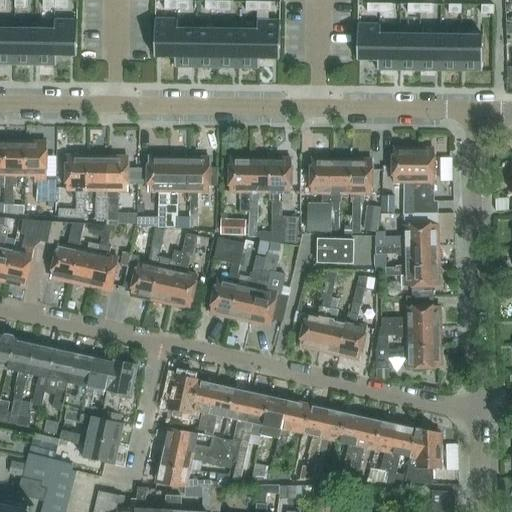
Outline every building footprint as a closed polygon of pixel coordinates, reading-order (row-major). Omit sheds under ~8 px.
[(164,0),(164,9),(177,9),(177,0),(164,0)] [(177,0),(177,9),(189,9),(189,1),(177,0)] [(205,1),(205,10),(218,10),(218,1),(205,1)] [(218,1),(218,10),(230,10),(230,1),(218,1)] [(246,1),(246,10),(258,10),(258,2),(246,1)] [(258,2),(258,10),(271,11),(271,2),(258,2)] [(367,3),(367,12),(379,12),(379,3),(367,3)] [(379,3),(379,12),(392,12),(392,3),(379,3)] [(408,4),(408,12),(420,13),(420,4),(408,4)] [(420,4),(420,13),(433,13),(433,4),(420,4)] [(449,4),(449,13),(461,13),(461,4),(449,4)] [(481,5),(481,14),(494,14),(494,5),(481,5)] [(155,19),(154,57),(175,57),(176,57),(176,29),(178,29),(178,19),(155,19)] [(54,20),(54,30),(55,30),(55,56),(56,56),(77,56),(77,20),(54,20)] [(257,21),(257,30),(258,30),(258,58),(259,58),(279,59),(280,21),(257,21)] [(358,24),(357,60),(377,60),(379,60),(379,34),(380,34),(380,25),(358,24)] [(0,28),(0,64),(14,65),(15,29),(0,28)] [(15,29),(14,65),(34,65),(35,29),(15,29)] [(35,29),(34,65),(56,65),(56,56),(55,56),(55,30),(54,30),(35,29)] [(175,57),(175,67),(196,67),(197,29),(178,29),(176,29),(176,57),(175,57)] [(197,29),(196,67),(217,67),(217,30),(197,29)] [(217,30),(217,67),(237,68),(238,30),(217,30)] [(238,30),(237,68),(259,68),(259,58),(258,58),(258,30),(257,30),(238,30)] [(377,60),(377,70),(399,70),(399,35),(380,34),(379,34),(379,60),(377,60)] [(399,35),(399,70),(419,70),(420,35),(399,35)] [(420,35),(419,70),(440,71),(440,35),(420,35)] [(440,35),(440,71),(460,71),(461,35),(440,35)] [(461,35),(460,71),(482,71),(482,36),(461,35)] [(5,174),(5,184),(17,184),(17,175),(26,175),(27,141),(11,141),(11,143),(7,142),(7,141),(6,141),(5,174)] [(56,182),(46,181),(46,167),(48,167),(48,163),(47,163),(47,159),(48,159),(49,141),(27,141),(26,175),(34,175),(34,181),(37,181),(37,203),(56,203),(56,182)] [(414,147),(413,147),(413,149),(409,149),(409,147),(392,147),(391,176),(393,176),(393,180),(392,180),(392,183),(404,184),(403,215),(404,215),(414,214),(414,202),(414,147)] [(414,147),(414,202),(434,201),(434,184),(436,184),(436,180),(434,180),(434,158),(436,158),(436,148),(419,148),(419,149),(415,149),(415,148),(414,147)] [(77,199),(76,209),(58,209),(58,218),(88,219),(88,213),(86,212),(86,199),(88,199),(88,191),(87,191),(88,156),(87,156),(87,157),(83,157),(83,155),(67,155),(66,191),(76,191),(76,199),(77,199)] [(107,215),(108,156),(107,156),(107,158),(103,158),(103,156),(88,156),(87,191),(88,191),(96,192),(96,198),(95,199),(95,219),(104,220),(104,214),(107,215)] [(128,185),(138,185),(138,170),(130,170),(130,156),(113,156),(113,158),(109,158),(109,156),(108,156),(107,215),(104,214),(104,220),(119,221),(119,213),(119,199),(118,199),(119,192),(128,192),(128,185)] [(138,185),(148,185),(148,191),(159,191),(158,227),(160,227),(160,228),(164,229),(165,228),(169,228),(169,157),(169,158),(165,158),(165,156),(147,156),(147,166),(148,166),(148,171),(138,170),(138,185)] [(169,157),(169,228),(175,228),(177,200),(179,198),(179,191),(188,191),(189,191),(189,157),(174,157),(174,158),(170,158),(170,157),(169,157)] [(189,191),(188,191),(188,198),(190,200),(190,211),(198,212),(199,192),(210,192),(210,186),(210,168),(210,167),(212,167),(212,157),(194,157),(194,159),(190,159),(190,157),(189,157),(189,191)] [(249,212),(251,158),(250,158),(250,159),(246,159),(246,157),(228,157),(228,186),(229,186),(229,191),(241,192),(240,212),(249,212)] [(260,192),(270,192),(271,192),(271,158),(255,158),(255,159),(251,159),(251,158),(249,212),(248,235),(248,236),(256,237),(256,233),(258,201),(260,199),(260,192)] [(272,201),(272,232),(297,244),(298,234),(300,234),(301,220),(292,219),(290,234),(286,234),(287,217),(280,216),(280,192),(291,192),(291,168),(293,168),(293,158),(275,158),(275,160),(271,160),(271,158),(271,192),(270,192),(270,199),(272,201)] [(331,230),(333,160),(333,159),(331,159),(331,160),(327,160),(327,158),(309,158),(309,187),(311,187),(311,191),(310,191),(310,195),(322,195),(322,203),(308,203),(307,232),(331,231),(331,230)] [(333,160),(331,230),(340,230),(340,202),(341,202),(341,195),(351,195),(352,159),(337,158),(337,160),(333,160)] [(352,159),(351,195),(351,202),(353,202),(353,225),(352,232),(362,232),(362,218),(362,195),(373,195),(373,192),(372,192),(372,188),(374,188),(375,159),(357,159),(357,161),(353,161),(353,159),(352,159)] [(395,196),(381,195),(381,213),(395,214),(395,196)] [(495,199),(495,210),(495,211),(509,210),(508,198),(495,199)] [(414,202),(414,214),(432,214),(438,214),(438,203),(438,201),(434,202),(414,202)] [(4,205),(4,214),(24,215),(24,214),(25,206),(14,205),(4,205)] [(377,232),(381,208),(367,206),(363,230),(376,232),(377,232)] [(190,217),(190,226),(198,226),(198,212),(190,211),(190,217)] [(119,221),(118,224),(137,224),(137,217),(137,213),(119,213),(119,221)] [(414,214),(404,215),(404,225),(402,225),(402,236),(385,236),(385,231),(377,232),(376,236),(376,247),(439,245),(439,244),(437,244),(437,240),(439,240),(439,224),(433,224),(432,214),(414,214)] [(246,219),(221,219),(221,236),(245,236),(246,219)] [(21,251),(13,249),(6,283),(26,287),(30,270),(29,269),(30,265),(31,265),(32,260),(31,259),(34,248),(33,248),(34,240),(46,242),(51,222),(22,220),(20,234),(24,235),(21,251)] [(58,243),(60,234),(60,233),(62,223),(51,222),(46,242),(57,245),(58,243)] [(82,233),(84,224),(62,223),(60,233),(60,234),(69,236),(67,245),(58,243),(57,245),(50,278),(66,282),(67,280),(71,281),(79,247),(82,233)] [(91,224),(89,232),(101,235),(102,233),(103,225),(91,224)] [(114,232),(115,226),(103,225),(102,233),(101,235),(99,245),(100,245),(90,285),(90,287),(91,287),(92,285),(96,286),(96,288),(111,291),(119,257),(109,254),(110,247),(107,246),(110,231),(114,232)] [(344,225),(344,235),(353,235),(352,232),(353,225),(344,225)] [(0,281),(6,283),(13,249),(4,247),(9,229),(0,227),(0,281)] [(148,263),(139,260),(140,257),(130,255),(127,267),(122,288),(130,290),(129,295),(146,299),(147,298),(150,298),(158,265),(159,265),(160,260),(158,258),(164,233),(164,229),(160,228),(159,232),(155,231),(148,263)] [(256,237),(256,240),(271,242),(271,241),(272,232),(257,231),(256,237)] [(196,235),(186,233),(184,242),(182,251),(181,251),(170,304),(171,304),(171,303),(175,304),(175,305),(190,309),(198,274),(187,272),(191,254),(196,235)] [(217,280),(210,312),(212,312),(213,314),(222,316),(223,315),(230,316),(237,284),(238,285),(239,277),(238,275),(245,243),(236,241),(218,237),(214,259),(232,263),(232,264),(227,283),(217,280)] [(353,263),(353,239),(317,238),(317,263),(353,263)] [(176,240),(174,250),(181,251),(182,251),(184,242),(176,240)] [(260,241),(257,254),(267,257),(268,254),(270,243),(260,241)] [(90,285),(100,245),(99,245),(89,242),(87,250),(79,247),(71,281),(70,282),(86,286),(86,284),(90,285)] [(439,245),(376,247),(377,255),(385,255),(385,254),(395,254),(395,256),(403,255),(403,265),(438,265),(439,265),(439,249),(437,249),(437,245),(439,245)] [(158,265),(150,298),(150,300),(166,304),(166,302),(170,302),(170,304),(181,251),(174,250),(171,261),(169,262),(168,267),(159,265),(158,265)] [(123,252),(120,265),(127,267),(130,255),(130,254),(123,252)] [(385,255),(375,255),(375,270),(381,270),(386,270),(386,267),(385,255)] [(237,284),(230,316),(232,316),(233,318),(242,320),(243,319),(250,320),(261,269),(262,270),(265,258),(256,256),(251,278),(249,279),(247,287),(238,285),(237,284)] [(265,258),(262,270),(270,271),(276,273),(279,261),(267,259),(265,258)] [(438,265),(403,265),(395,265),(396,267),(386,267),(386,276),(403,275),(403,286),(411,286),(411,296),(432,295),(432,286),(440,285),(440,269),(438,269),(438,265)] [(261,269),(250,320),(256,322),(257,324),(266,326),(267,324),(270,325),(271,320),(273,320),(279,295),(281,296),(281,294),(283,286),(285,275),(276,273),(270,271),(262,270),(261,269)] [(331,297),(335,278),(336,270),(328,271),(322,296),(324,296),(331,297)] [(373,290),(375,279),(359,275),(356,286),(364,288),(373,290)] [(353,302),(360,304),(364,288),(356,286),(353,302)] [(279,295),(273,320),(282,322),(288,296),(281,294),(281,296),(279,295)] [(381,318),(381,328),(387,328),(441,326),(441,325),(439,325),(439,321),(441,321),(441,305),(433,306),(433,304),(432,304),(432,297),(433,297),(433,295),(432,295),(411,296),(407,296),(407,317),(381,318)] [(317,316),(307,314),(299,347),(315,350),(315,348),(319,349),(319,351),(320,351),(331,297),(324,296),(322,306),(320,306),(317,316)] [(336,320),(337,318),(338,310),(336,309),(338,299),(331,297),(320,351),(321,350),(324,350),(324,352),(339,356),(346,322),(336,320)] [(353,302),(351,312),(348,312),(346,322),(339,356),(340,356),(340,354),(344,355),(344,356),(359,360),(367,327),(356,325),(360,304),(353,302)] [(296,311),(294,321),(304,324),(306,313),(296,311)] [(408,347),(442,346),(442,331),(440,331),(440,326),(441,326),(387,328),(387,336),(388,336),(398,336),(398,337),(408,337),(408,347)] [(380,328),(376,349),(388,349),(388,336),(387,336),(387,328),(381,328),(380,328)] [(0,366),(8,369),(15,336),(13,335),(7,334),(4,334),(1,334),(1,335),(0,334),(0,366)] [(15,392),(11,411),(8,423),(16,424),(20,406),(28,373),(34,344),(28,343),(29,340),(18,338),(18,337),(15,336),(8,369),(18,371),(14,392),(15,392)] [(34,344),(28,373),(38,375),(32,403),(41,406),(44,393),(48,377),(48,378),(54,348),(46,346),(44,344),(38,343),(36,344),(34,344)] [(376,369),(389,368),(388,357),(408,357),(409,368),(433,367),(433,369),(443,369),(442,351),(440,351),(440,347),(442,347),(442,346),(408,347),(398,347),(398,349),(388,349),(376,349),(375,349),(376,369)] [(62,405),(63,405),(65,394),(65,392),(68,382),(74,353),(66,351),(64,348),(58,347),(56,349),(54,348),(48,378),(48,377),(44,393),(55,395),(53,407),(61,409),(62,405)] [(76,353),(74,353),(68,382),(80,385),(77,395),(74,397),(73,397),(65,392),(65,394),(63,405),(82,409),(94,357),(85,355),(84,353),(78,351),(76,353)] [(107,391),(114,357),(113,359),(104,357),(102,359),(94,357),(82,409),(81,413),(91,416),(101,418),(103,410),(90,407),(95,388),(107,391)] [(115,357),(114,357),(107,391),(103,410),(101,418),(120,422),(122,414),(113,412),(117,393),(131,396),(139,362),(121,358),(120,360),(117,359),(117,357),(115,357)] [(170,404),(169,406),(169,408),(169,409),(166,422),(188,427),(199,379),(176,374),(172,395),(170,395),(168,404),(170,404)] [(199,379),(188,427),(189,427),(193,410),(202,412),(198,429),(205,431),(205,433),(206,433),(216,384),(211,383),(211,382),(199,379)] [(206,433),(205,433),(204,435),(213,436),(217,415),(228,418),(234,388),(235,387),(226,385),(224,386),(216,384),(206,433)] [(234,388),(228,418),(238,420),(233,441),(223,439),(234,456),(234,457),(237,457),(252,392),(245,391),(244,389),(237,387),(236,389),(234,388)] [(237,457),(236,461),(232,478),(240,480),(251,434),(253,423),(263,426),(270,396),(269,396),(268,394),(261,393),(260,394),(252,392),(237,457)] [(270,396),(263,426),(273,428),(267,455),(275,457),(288,400),(280,399),(279,397),(273,395),(272,397),(270,396)] [(0,420),(8,423),(11,411),(8,411),(10,402),(0,399),(0,420)] [(288,400),(275,457),(282,458),(288,431),(299,434),(306,404),(305,404),(304,402),(298,401),(296,402),(288,400)] [(311,405),(304,435),(313,437),(309,454),(306,466),(302,466),(299,480),(312,480),(328,409),(319,407),(318,406),(314,405),(313,406),(311,405)] [(29,427),(32,416),(33,409),(20,406),(16,424),(29,427)] [(335,411),(328,409),(312,480),(330,480),(332,475),(322,473),(329,440),(339,442),(345,413),(343,413),(343,411),(337,410),(335,411)] [(64,419),(90,424),(87,436),(117,443),(118,442),(120,441),(121,434),(120,432),(122,423),(120,422),(101,418),(91,416),(81,413),(66,410),(64,419)] [(346,413),(345,413),(339,442),(348,445),(345,462),(342,472),(337,471),(334,480),(348,480),(352,463),(353,464),(363,417),(355,415),(354,414),(348,412),(346,413)] [(348,480),(358,480),(362,465),(360,465),(364,448),(374,450),(381,421),(380,421),(379,419),(372,417),(371,419),(363,417),(353,464),(352,463),(348,480)] [(44,431),(44,432),(57,435),(60,422),(59,422),(46,420),(44,431)] [(381,421),(374,450),(384,453),(381,470),(388,472),(399,425),(391,423),(391,421),(384,420),(382,421),(381,421)] [(253,423),(251,434),(261,436),(261,435),(263,426),(253,423)] [(399,425),(388,472),(396,473),(400,455),(409,457),(410,457),(417,427),(409,425),(409,427),(399,425)] [(165,445),(195,452),(231,460),(232,456),(234,456),(223,439),(215,437),(213,448),(196,445),(199,433),(169,427),(168,429),(167,429),(165,436),(166,437),(165,445)] [(434,484),(433,470),(433,468),(441,468),(440,463),(442,463),(442,453),(440,453),(440,444),(442,444),(441,431),(428,428),(428,430),(417,427),(410,457),(409,457),(407,483),(434,484)] [(82,457),(103,462),(113,464),(113,462),(116,461),(117,454),(115,452),(117,443),(87,436),(61,430),(60,440),(85,446),(82,457)] [(59,439),(34,433),(29,452),(55,459),(59,439)] [(233,460),(231,460),(195,452),(165,445),(163,454),(161,454),(159,464),(191,470),(193,460),(231,468),(233,460)] [(55,459),(29,452),(23,476),(42,481),(41,486),(48,488),(48,486),(51,476),(55,459)] [(12,461),(9,473),(22,476),(24,464),(12,461)] [(219,482),(189,480),(191,470),(159,464),(157,473),(158,474),(157,483),(166,485),(181,487),(185,487),(194,487),(203,487),(212,486),(219,486),(219,482)] [(255,464),(252,481),(261,480),(264,465),(255,464)] [(51,476),(74,482),(77,471),(54,465),(51,476)] [(273,471),(271,480),(290,479),(291,475),(273,471)] [(51,476),(48,486),(71,492),(74,482),(51,476)] [(21,477),(17,495),(43,501),(46,489),(40,488),(41,482),(21,477)] [(257,490),(256,503),(266,504),(267,493),(279,494),(279,486),(279,485),(258,485),(257,490)] [(71,492),(48,486),(48,488),(46,496),(68,502),(71,492)] [(203,487),(203,496),(202,511),(192,511),(191,511),(210,511),(212,486),(203,487)] [(219,511),(222,487),(219,487),(219,486),(212,486),(210,511),(219,511)] [(279,494),(279,496),(296,496),(296,486),(279,486),(279,494)] [(154,511),(155,510),(145,509),(146,488),(137,487),(137,492),(137,499),(135,511),(154,511)] [(194,487),(185,487),(185,495),(193,495),(194,487)] [(194,487),(193,495),(203,496),(203,487),(194,487)] [(101,490),(98,503),(116,507),(119,495),(101,490)] [(454,511),(455,505),(454,505),(454,496),(455,496),(455,492),(432,490),(431,511),(454,511)] [(135,511),(137,499),(131,499),(131,509),(123,508),(125,495),(119,495),(116,507),(115,511),(135,511)] [(46,496),(43,506),(65,511),(68,502),(46,496)] [(164,510),(155,510),(154,511),(172,511),(173,496),(165,496),(164,510)] [(173,496),(172,511),(191,511),(192,511),(181,511),(182,496),(173,496)] [(0,511),(32,511),(34,505),(33,505),(4,499),(3,503),(0,502),(0,511)] [(95,511),(115,511),(116,507),(98,503),(95,511)] [(255,511),(266,511),(267,504),(266,504),(256,503),(255,511)]
